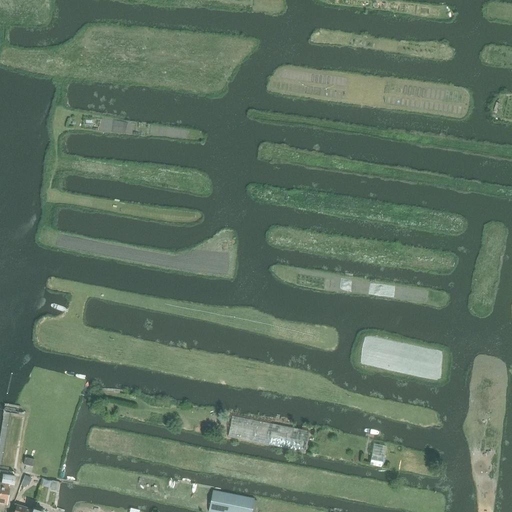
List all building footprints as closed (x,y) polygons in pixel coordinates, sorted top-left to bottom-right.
[(309,431),(232,417),(228,436),(305,451),(309,431)] [(385,447),(373,444),(369,466),(381,468),(385,447)] [(23,465),(33,467),(34,459),(25,457),(23,465)] [(13,486),(15,477),(4,475),(2,484),(0,483),(0,503),(7,505),(9,489),(7,489),(8,485),(13,486)] [(25,475),(21,484),(26,486),(30,478),(25,475)] [(209,511),(251,511),(254,499),(212,491),(208,511),(209,511)]
